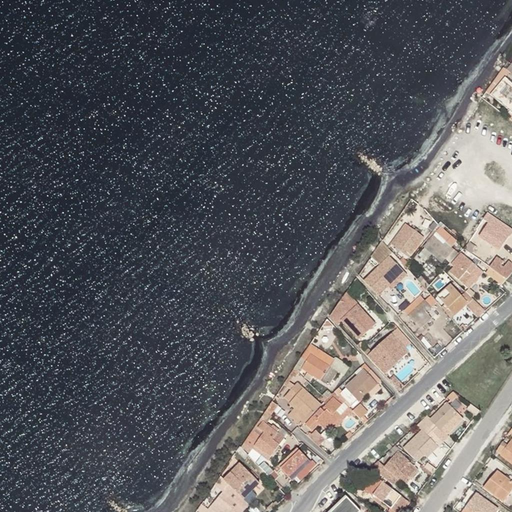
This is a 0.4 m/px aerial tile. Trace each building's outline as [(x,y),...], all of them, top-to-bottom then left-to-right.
[(511,114),(511,112),(511,85),(505,79),(490,96),(511,114)] [(511,228),(489,213),(484,220),(489,223),(480,236),(500,249),(508,237),(510,238),(511,234),(511,228)] [(414,254),(425,239),(406,225),(391,245),(397,249),(398,248),(406,253),(408,249),(414,254)] [(447,259),(451,263),(458,255),(454,251),(452,254),(443,245),(446,243),(450,238),(441,229),(429,242),(447,259)] [(442,264),(447,259),(429,242),(424,248),(442,264)] [(452,254),(454,251),(446,243),(443,245),(452,254)] [(380,297),(406,273),(385,251),(360,276),(380,297)] [(479,270),(477,268),(462,255),(452,266),(454,269),(450,273),(465,285),(479,270)] [(492,269),(507,280),(511,274),(511,262),(509,260),(506,264),(498,259),(492,269)] [(492,269),(488,276),(502,286),(507,280),(492,269)] [(450,285),(437,298),(454,316),(466,305),(468,303),(462,297),(450,285)] [(479,320),(487,313),(468,291),(462,297),(468,303),(466,305),(479,320)] [(358,306),(347,294),(342,300),(352,311),(358,306)] [(419,296),(404,311),(409,316),(425,302),(419,296)] [(332,317),(339,325),(342,323),(357,340),(375,325),(358,306),(352,311),(342,300),(332,317)] [(425,302),(409,316),(421,329),(432,320),(427,314),(432,310),(425,302)] [(366,353),(386,374),(406,355),(412,350),(392,328),(366,353)] [(366,347),(362,343),(358,346),(362,351),(366,347)] [(334,361),(311,346),(301,360),(306,363),(302,369),(329,386),(337,373),(333,371),(334,369),(334,367),(334,366),(333,365),(332,364),(334,361)] [(377,385),(381,382),(364,365),(360,369),(364,374),(359,378),(340,395),(351,407),(357,401),(358,402),(365,395),(365,396),(366,395),(370,399),(381,389),(377,385)] [(360,369),(355,374),(359,378),(364,374),(360,369)] [(301,423),(304,426),(321,406),(297,384),(286,395),(292,401),(289,404),(295,409),(289,415),(298,425),(301,423)] [(459,397),(454,393),(447,399),(451,403),(459,397)] [(324,404),(327,407),(337,397),(333,394),(327,401),(324,404)] [(337,414),(345,406),(337,397),(327,407),(322,412),(324,413),(320,417),(317,415),(310,422),(315,428),(319,425),(326,432),(340,418),(337,414)] [(278,407),(272,402),(266,412),(270,416),(278,407)] [(355,409),(362,418),(369,413),(362,404),(355,409)] [(430,421),(427,417),(422,422),(438,439),(444,434),(447,437),(463,421),(448,405),(430,421)] [(467,411),(476,418),(480,412),(471,406),(467,411)] [(427,459),(443,444),(438,439),(422,422),(417,427),(422,431),(415,437),(412,433),(407,439),(410,443),(403,449),(417,463),(424,457),(427,459)] [(271,458),(285,439),(263,423),(258,430),(264,434),(254,447),(263,454),(264,453),(271,458)] [(308,438),(320,449),(326,442),(315,432),(308,438)] [(438,439),(443,444),(449,438),(447,437),(444,434),(438,439)] [(501,446),(496,453),(511,464),(511,441),(506,449),(501,446)] [(299,449),(280,467),(292,481),(297,477),(306,468),(309,472),(317,465),(313,461),(311,463),(299,449)] [(385,468),(379,463),(372,469),(394,486),(398,480),(402,475),(408,480),(417,470),(397,453),(385,468)] [(242,465),(224,481),(243,501),(261,485),(242,465)] [(300,481),(309,472),(306,468),(297,477),(300,481)] [(503,503),(511,490),(511,484),(495,472),(483,488),(503,503)] [(402,475),(398,480),(403,486),(408,480),(402,475)] [(354,486),(349,490),(366,503),(378,500),(391,509),(389,511),(402,511),(409,504),(374,477),(364,489),(360,485),(357,488),(354,486)] [(211,506),(227,488),(220,482),(204,501),(211,506)] [(215,511),(234,511),(240,505),(225,491),(210,507),(215,511)] [(474,494),(464,508),(468,511),(496,511),(497,511),(474,494)] [(359,511),(347,498),(331,511),(359,511)]
